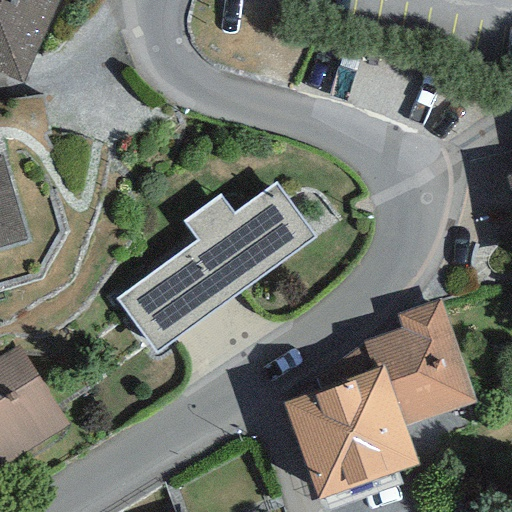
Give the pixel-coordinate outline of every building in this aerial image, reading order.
[(0,0),(0,73),(22,83),(58,0),(0,0)] [(0,247),(27,240),(1,153),(0,153),(0,247)] [(219,194),(182,222),(198,242),(116,300),(155,354),(315,237),(276,183),(234,214),(219,194)] [(362,342),(372,372),(384,368),(404,426),(474,402),(439,300),(397,314),(402,329),(362,342)] [(314,380),(320,391),(372,372),(362,342),(314,380)] [(19,345),(0,356),(0,468),(70,425),(66,420),(19,345)] [(320,391),(283,403),(317,499),(417,464),(404,426),(384,368),(372,372),(320,391)]
